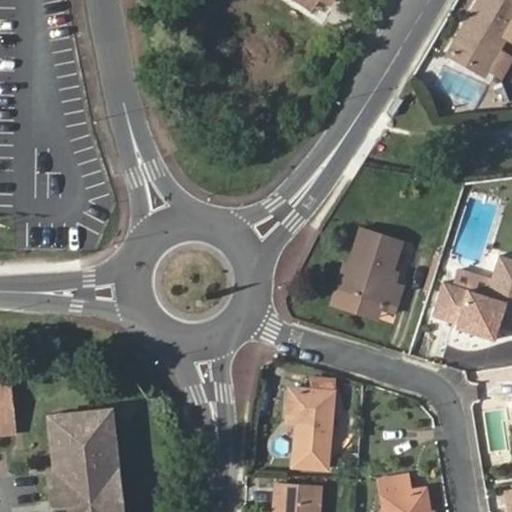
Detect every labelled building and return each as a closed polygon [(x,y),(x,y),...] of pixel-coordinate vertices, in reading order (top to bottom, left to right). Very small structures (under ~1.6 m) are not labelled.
[(494,49),(498,52),(511,31),(511,0),(482,0),(450,57),(470,68),(474,61),(484,66),(494,49)] [(485,76),(498,52),(494,49),(484,66),(474,61),(470,68),(485,76)] [(349,265),(340,291),(378,303),(376,308),(395,314),(404,287),(396,285),(389,282),(393,271),(402,241),(362,227),(349,265)] [(445,283),(434,316),(458,323),(457,328),(493,339),(498,326),(511,330),(511,260),(499,257),(486,297),(445,283)] [(334,288),(340,291),(349,265),(343,263),(334,288)] [(389,282),(396,285),(400,273),(393,271),(389,282)] [(288,421),(299,422),(296,466),(328,469),(334,380),(313,378),(312,391),(290,390),(288,421)] [(11,381),(0,382),(0,390),(12,390),(11,381)] [(0,428),(16,426),(12,390),(0,390),(0,428)] [(43,511),(119,511),(116,471),(110,471),(103,410),(41,417),(47,478),(40,479),(43,511)] [(16,426),(0,428),(0,435),(17,434),(16,426)] [(381,482),(385,511),(428,511),(425,490),(409,492),(407,477),(381,482)] [(277,487),(274,511),(317,511),(318,490),(277,487)]
